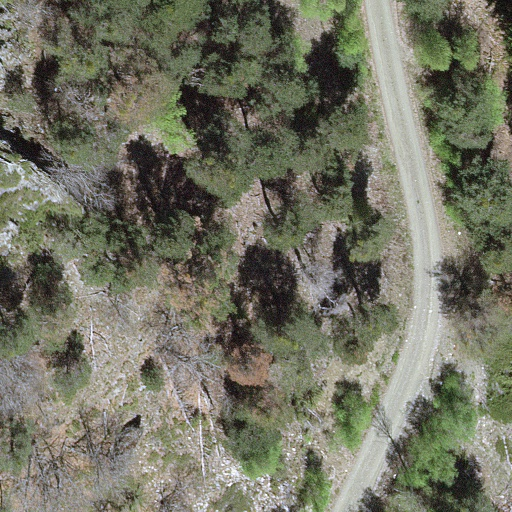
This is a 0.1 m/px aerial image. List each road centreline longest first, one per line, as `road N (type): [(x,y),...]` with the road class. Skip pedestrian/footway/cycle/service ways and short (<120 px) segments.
road 1 (track): [(369,511),(423,436),(478,316),(445,142),(392,0)]
road 2 (motorway): [(327,0),(511,377)]
